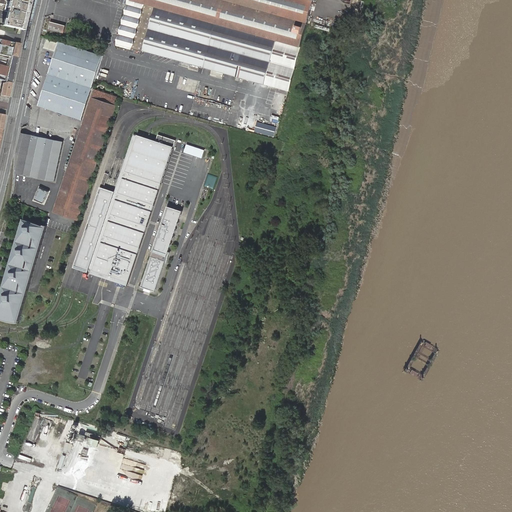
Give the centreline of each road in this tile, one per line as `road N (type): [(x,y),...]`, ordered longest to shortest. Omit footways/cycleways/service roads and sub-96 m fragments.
road 1 (unclassified): [(0,448),(22,395),(73,406),(94,396),(177,146)]
road 2 (tertiary): [(0,199),(44,0)]
